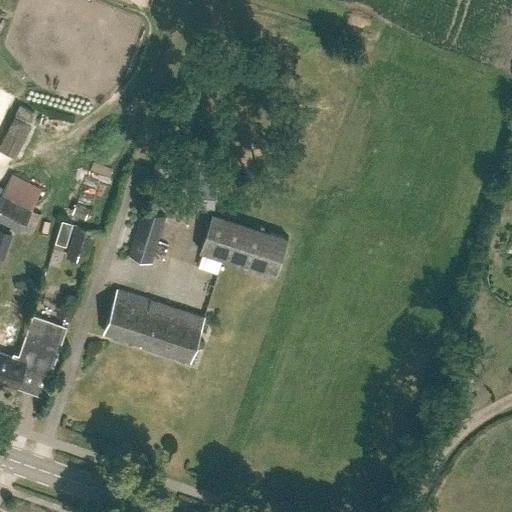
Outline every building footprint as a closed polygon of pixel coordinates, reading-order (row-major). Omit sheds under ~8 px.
[(0,135),(0,148),(13,154),(32,108),(14,101),(0,135)] [(42,187),(12,173),(4,187),(0,184),(0,220),(30,233),(40,214),(31,210),(42,187)] [(196,196),(215,198),(217,184),(198,182),(196,196)] [(151,263),(166,216),(142,208),(127,255),(151,263)] [(275,275),(288,235),(212,211),(199,250),(275,275)] [(68,241),(73,223),(62,219),(56,237),(68,241)] [(86,262),(96,230),(77,224),(66,256),(86,262)] [(0,229),(0,254),(3,255),(10,233),(0,229)] [(189,362),(204,315),(118,288),(118,287),(104,331),(142,343),(140,347),(189,362)] [(12,361),(0,357),(0,379),(3,379),(17,384),(21,370),(30,366),(47,372),(63,324),(32,314),(19,353),(16,352),(15,353),(14,353),(12,361)]
